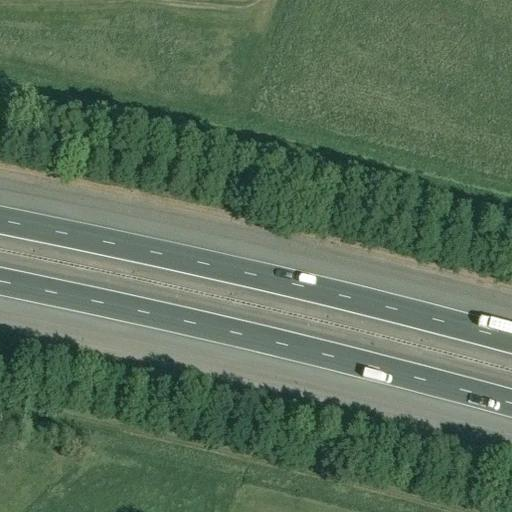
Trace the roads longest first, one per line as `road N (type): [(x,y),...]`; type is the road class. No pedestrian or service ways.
road 1 (motorway): [(0,285),(511,405)]
road 2 (motorway): [(511,341),(0,223)]
